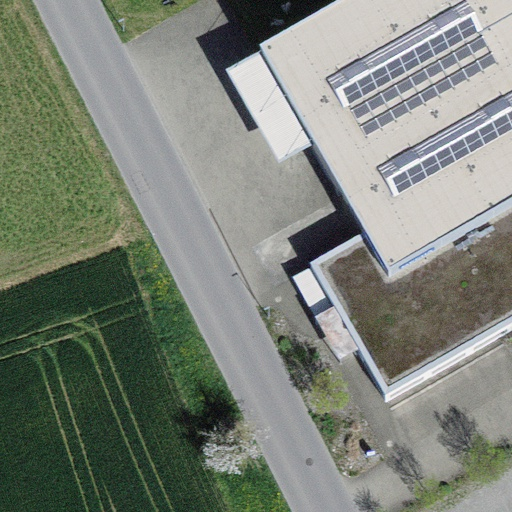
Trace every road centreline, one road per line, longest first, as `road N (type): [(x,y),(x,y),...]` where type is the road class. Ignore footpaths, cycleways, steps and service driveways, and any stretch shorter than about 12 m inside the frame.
road 1 (unclassified): [(324,511),(66,0)]
road 2 (unknown): [(322,508),(511,400)]
